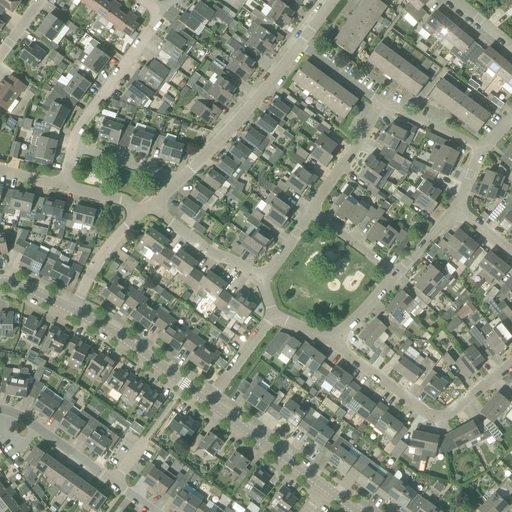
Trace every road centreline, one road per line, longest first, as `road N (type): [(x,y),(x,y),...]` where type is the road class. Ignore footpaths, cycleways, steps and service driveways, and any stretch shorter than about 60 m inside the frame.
road 1 (residential): [(511,363),(434,416),(330,342)]
road 2 (residential): [(178,182),(301,42)]
road 3 (residential): [(0,410),(17,412),(154,511)]
road 4 (residential): [(72,311),(208,402)]
road 5 (residential): [(72,145),(159,11)]
road 6 (residential): [(208,402),(325,488)]
road 7 (residential): [(261,280),(144,210)]
road 8 (residential): [(312,210),(380,102)]
road 9 (residential): [(72,311),(106,247),(144,210)]
